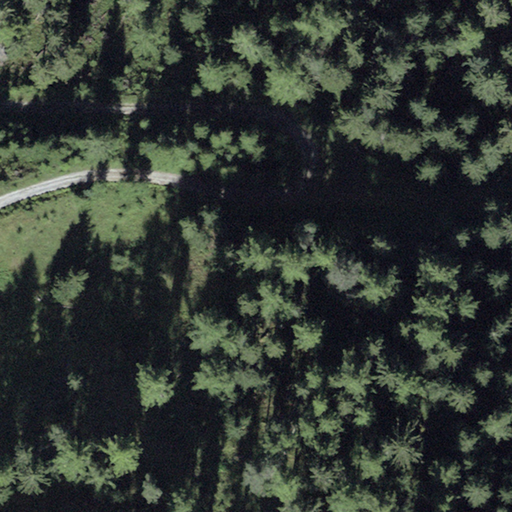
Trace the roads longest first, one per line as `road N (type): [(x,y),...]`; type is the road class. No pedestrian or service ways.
road 1 (track): [(0,204),(99,168),(222,193),(301,196),(306,157),(281,111),(0,102)]
road 2 (track): [(306,157),(409,200),(511,177)]
